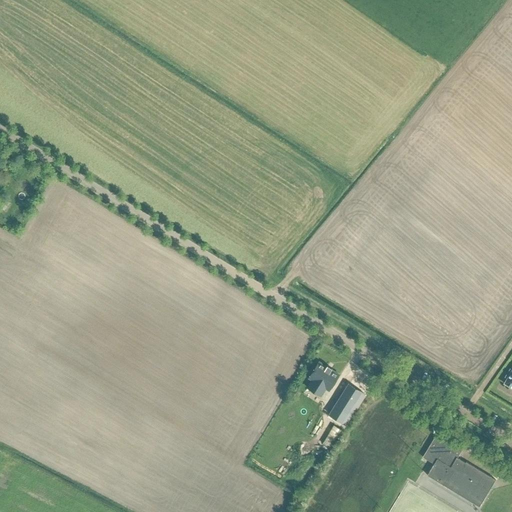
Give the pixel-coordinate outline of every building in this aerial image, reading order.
[(330,368),(322,363),(312,379),(316,381),(311,389),(325,397),(330,389),(333,391),(343,375),(335,370),(331,367),(330,368)] [(511,367),(511,369),(509,368),(504,377),(506,378),(502,384),(511,389),(511,367)] [(350,385),(331,415),(345,424),(364,394),(350,385)] [(290,399),(301,406),(306,396),(300,392),(298,395),(294,392),(290,399)] [(341,430),(330,423),(318,442),(329,449),(341,430)] [(450,444),(435,435),(422,457),(434,463),(427,475),(440,482),(447,481),(477,499),(488,481),(495,479),(466,461),(465,462),(457,457),(462,448),(452,442),(450,444)]
